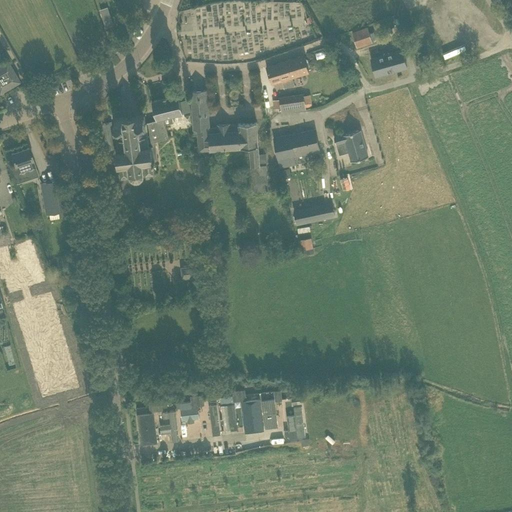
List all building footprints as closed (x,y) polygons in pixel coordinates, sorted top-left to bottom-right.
[(111,18),(104,20),(105,23),(106,27),(113,24),(111,18)] [(372,43),(370,35),(367,28),(352,32),(356,47),(372,43)] [(402,50),(371,58),(376,76),(407,67),(402,50)] [(304,55),(266,66),(271,83),(282,80),(284,88),(295,84),(292,77),(309,72),(304,55)] [(0,92),(20,81),(8,60),(0,64),(0,92)] [(193,90),(191,91),(194,134),(198,134),(199,150),(227,148),(249,147),(253,191),(268,190),(266,165),(260,166),(258,146),(259,146),(259,145),(258,145),(257,123),(257,122),(256,122),(239,123),(238,123),(230,124),(230,123),(218,124),(218,127),(209,127),(208,108),(207,89),(202,90),(196,90),(193,90)] [(149,133),(149,135),(148,135),(150,145),(151,145),(152,151),(157,151),(155,141),(169,138),(165,124),(174,122),(172,116),(190,111),(187,99),(180,101),(178,94),(152,101),(154,111),(157,120),(147,122),(148,133),(149,133)] [(303,95),(280,98),(281,107),(282,110),(282,112),(305,109),(304,104),(303,95)] [(147,122),(146,122),(145,114),(136,115),(136,116),(123,117),(115,118),(116,126),(115,126),(116,138),(115,138),(116,140),(117,139),(118,150),(116,150),(120,177),(112,178),(109,179),(109,180),(130,177),(131,177),(131,178),(136,180),(141,179),(144,176),(144,175),(146,175),(147,178),(150,178),(150,175),(155,174),(153,161),(155,161),(155,160),(158,159),(157,151),(152,151),(151,145),(150,145),(148,135),(149,135),(149,133),(148,133),(147,122)] [(290,134),(293,149),(292,150),(294,161),(294,163),(306,161),(305,153),(319,150),(315,129),(290,134)] [(344,134),(334,137),(339,155),(349,152),(351,161),(368,156),(360,129),(344,134)] [(290,134),(273,138),(279,166),(287,165),(287,163),(294,161),(292,150),(293,149),(290,134)] [(28,170),(35,168),(32,160),(33,160),(28,147),(11,153),(7,155),(10,163),(14,162),(18,173),(20,179),(30,176),(28,170)] [(282,169),(284,178),(292,177),(290,168),(282,169)] [(347,177),(341,179),(343,189),(350,187),(347,177)] [(62,180),(42,184),(47,216),(61,214),(60,211),(67,210),(62,180)] [(284,189),(278,191),(280,199),(286,198),(284,189)] [(331,203),(294,211),(297,223),(333,215),(331,203)] [(0,234),(0,255),(12,251),(10,245),(0,248),(0,245),(11,242),(8,232),(0,234)] [(311,237),(298,239),(300,250),(313,247),(311,237)] [(181,266),(182,278),(195,277),(195,265),(181,266)] [(71,293),(79,290),(74,276),(66,278),(71,293)] [(246,400),(241,400),(245,430),(264,428),(260,398),(246,400)] [(274,398),(262,399),(266,428),(278,426),(274,398)] [(192,406),(191,402),(180,403),(182,420),(188,419),(188,421),(193,420),(193,418),(199,418),(197,407),(192,408),(192,406)] [(221,434),(217,404),(209,405),(213,435),(221,434)] [(234,404),(222,405),(225,430),(231,430),(231,428),(237,427),(234,404)] [(305,436),(301,406),(294,407),(295,415),(287,416),(289,431),(297,430),(298,437),(305,436)] [(179,439),(176,411),(163,412),(164,417),(170,417),(171,424),(161,425),(162,433),(172,432),(173,440),(179,439)] [(148,443),(149,443),(158,442),(155,414),(154,413),(145,414),(138,415),(141,444),(148,443)]
